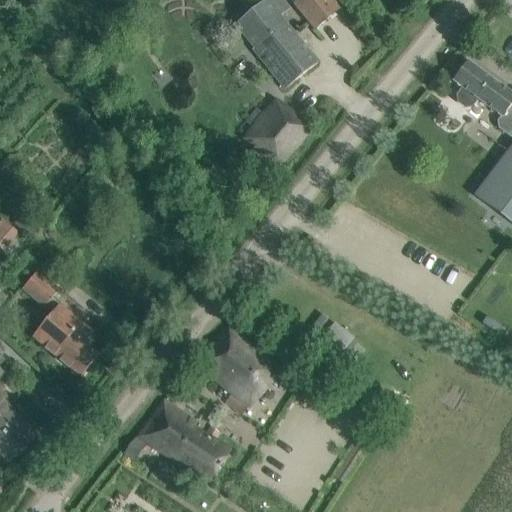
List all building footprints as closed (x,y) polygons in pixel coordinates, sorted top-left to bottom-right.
[(281,0),(267,0),(260,6),(236,26),(254,49),(253,51),(285,90),(317,64),(280,18),(289,10),(281,0)] [(289,0),(294,5),(302,15),(314,30),(339,10),(331,0),(289,0)] [(511,96),(467,64),(454,82),(463,89),(457,97),(458,103),(465,109),(471,108),(477,100),(502,118),(498,124),(499,131),(511,140),(511,146),(475,197),(511,224),(511,96)] [(311,129),(296,116),(277,99),(244,137),(278,167),(311,129)] [(234,173),(220,184),(229,194),(242,183),(234,173)] [(0,251),(2,253),(19,235),(3,220),(0,222),(0,251)] [(93,334),(77,321),(52,301),(59,293),(37,274),(22,291),(51,315),(33,338),(81,378),(98,356),(84,345),(93,334)] [(336,325),(308,356),(330,375),(358,344),(336,325)] [(199,365),(198,365),(214,378),(236,396),(228,405),(242,417),(250,407),(280,371),(244,341),(228,328),(199,365)] [(0,452),(10,462),(36,436),(3,402),(6,399),(0,392),(0,376),(4,374),(0,369),(0,452)] [(230,453),(214,442),(220,433),(211,428),(205,437),(192,428),(195,424),(164,403),(138,438),(171,462),(173,458),(210,482),(230,453)]
